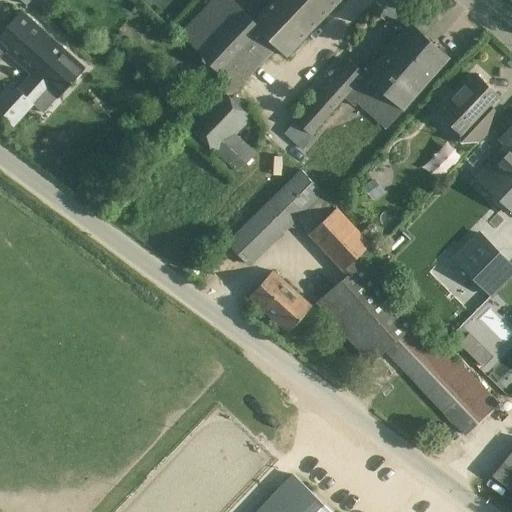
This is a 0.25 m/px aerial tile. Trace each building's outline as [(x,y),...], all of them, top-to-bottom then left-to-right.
[(230,0),(215,0),(180,37),(224,78),(264,36),(251,24),(253,22),(230,0)] [(274,0),(253,22),(251,24),(264,36),(286,57),(340,0),(274,0)] [(0,115),(13,128),(48,90),(58,99),(86,69),(60,45),(21,10),(0,34),(0,40),(9,48),(6,51),(32,75),(18,89),(10,83),(0,94),(0,115)] [(365,75),(364,76),(403,110),(449,59),(410,24),(365,75)] [(403,110),(364,76),(365,75),(350,61),(334,79),(349,92),(388,127),(403,110)] [(475,75),(443,110),(459,126),(459,132),(474,116),(477,119),(485,110),(487,112),(500,98),(475,75)] [(349,92),(334,79),(297,122),(311,135),(349,92)] [(222,90),(188,126),(236,172),(255,153),(237,135),(252,119),(222,90)] [(474,116),(459,132),(460,143),(477,143),(497,122),(487,112),(485,110),(477,119),(474,116)] [(297,122),(285,135),(303,150),(314,137),(311,135),(297,122)] [(511,123),(496,141),(502,147),(476,174),(511,206),(511,123)] [(493,388),(488,391),(405,302),(362,257),(373,246),(300,171),(227,242),(250,267),(297,222),(308,235),(347,277),(317,304),(371,364),(384,352),(463,435),(499,402),(499,403),(503,399),(493,388)] [(511,276),(511,268),(478,235),(477,236),(455,260),(493,296),(511,276)] [(272,271),(248,297),(288,333),(312,306),(272,271)] [(466,334),(457,345),(482,366),(491,355),(466,334)] [(511,453),(493,477),(511,492),(511,453)] [(335,511),(292,471),(253,511),(335,511)]
